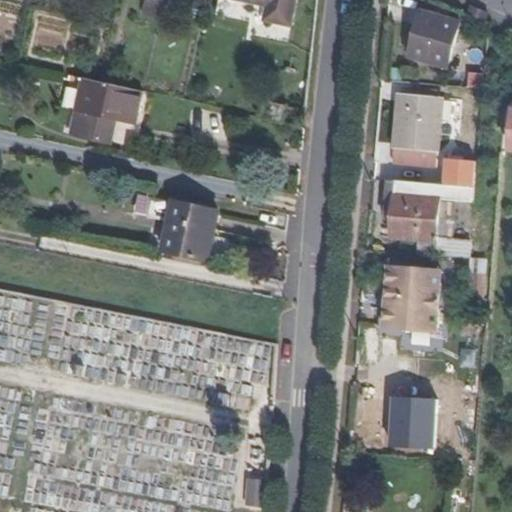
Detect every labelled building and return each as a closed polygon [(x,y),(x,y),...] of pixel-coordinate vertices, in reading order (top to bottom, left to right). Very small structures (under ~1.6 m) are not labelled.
[(291,25),(296,0),(244,0),(270,5),(267,20),(291,25)] [(494,16),(466,5),(463,13),(491,24),(494,16)] [(462,22),(422,11),(410,58),(448,70),(462,22)] [(136,124),(143,92),(85,79),(72,135),(111,143),(117,119),(136,124)] [(444,98),(400,94),(393,164),(438,169),(444,98)] [(283,124),(287,106),(264,101),(260,118),(283,124)] [(445,183),(476,184),(477,157),(446,156),(445,183)] [(470,259),(475,189),(388,181),(385,221),(395,222),(397,196),(442,200),(438,243),(418,241),(417,255),(470,259)] [(442,200),(397,196),(395,222),(393,239),(418,241),(438,243),(442,200)] [(209,262),(220,211),(175,202),(175,203),(154,198),(150,218),(171,222),(164,252),(209,262)] [(427,285),(428,270),(389,267),(385,328),(438,333),(442,286),(427,285)] [(271,450),(272,438),(260,438),(259,449),(271,450)] [(266,508),(268,481),(249,480),(247,506),(266,510),(266,508)]
